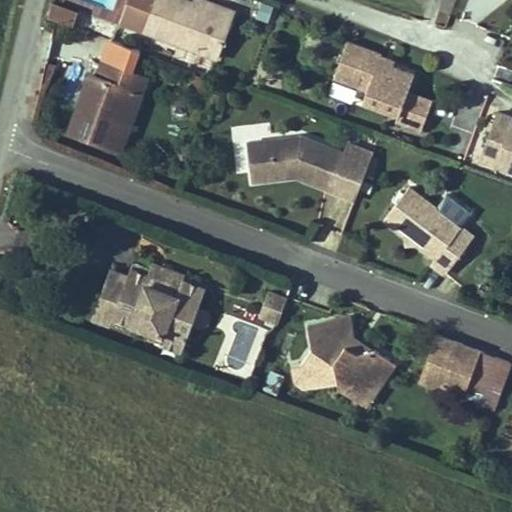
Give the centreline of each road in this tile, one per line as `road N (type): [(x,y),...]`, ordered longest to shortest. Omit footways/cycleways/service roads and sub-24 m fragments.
road 1 (residential): [(511,335),(9,141)]
road 2 (residential): [(473,50),(337,0)]
road 3 (residential): [(38,0),(9,141)]
